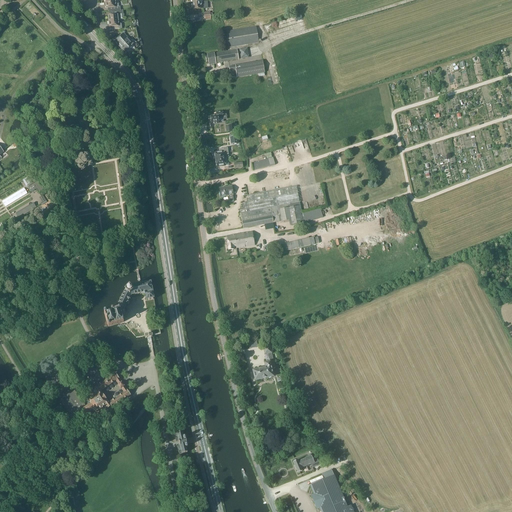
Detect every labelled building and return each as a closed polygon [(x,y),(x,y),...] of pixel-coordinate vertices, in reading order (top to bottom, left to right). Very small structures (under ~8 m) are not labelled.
[(118,1),(105,2),(106,8),(110,8),(111,11),(120,10),(120,6),(118,6),(118,1)] [(203,2),(193,3),(193,10),(208,8),(207,1),(203,2)] [(108,11),(108,15),(108,21),(119,20),(121,20),(120,14),(122,14),(122,10),(120,10),(111,11),(108,11)] [(119,20),(108,21),(109,27),(110,27),(110,30),(122,29),(121,23),(119,24),(119,20)] [(256,27),(223,33),(226,48),(259,43),(256,27)] [(115,42),(125,52),(134,45),(124,34),(115,42)] [(246,48),(239,50),(240,59),(248,58),(246,48)] [(237,50),(214,54),(216,63),(238,59),(237,50)] [(214,53),(208,54),(209,65),(216,64),(216,63),(214,54),(214,53)] [(235,66),(237,77),(265,73),(263,61),(235,66)] [(401,78),(403,83),(417,79),(416,74),(401,78)] [(216,116),(210,117),(210,119),(209,119),(210,122),(211,122),(211,124),(219,123),(219,122),(223,122),(223,117),(222,112),(216,113),(216,116)] [(216,160),(225,158),(228,158),(227,150),(224,151),(224,152),(215,153),(215,154),(214,154),(215,156),(215,157),(216,160)] [(266,159),(253,163),(254,170),(275,164),(273,157),(272,157),(271,152),(265,154),(266,159)] [(36,189),(38,192),(45,188),(40,179),(38,180),(37,179),(35,180),(32,175),(22,181),(26,187),(27,187),(31,192),(36,189)] [(232,187),(219,188),(220,196),(233,195),(232,187)] [(24,188),(2,201),(5,206),(27,193),(24,188)] [(304,223),(300,202),(288,204),(291,220),(292,225),(304,223)] [(279,206),(282,221),(291,220),(288,204),(279,206)] [(241,213),(243,228),(273,223),(282,221),(279,206),(241,213)] [(252,232),(227,237),(229,250),(234,249),(234,245),(236,245),(237,248),(255,245),(252,232)] [(315,243),(314,237),(281,244),(282,250),(315,243)] [(153,294),(151,283),(142,284),(141,283),(140,284),(138,284),(138,285),(129,287),(125,292),(115,310),(104,313),(108,327),(119,324),(124,322),(123,320),(125,320),(123,316),(124,315),(125,314),(124,313),(123,312),(124,310),(127,311),(128,312),(129,310),(128,309),(125,307),(127,305),(128,306),(129,305),(129,304),(129,303),(128,302),(131,296),(141,295),(143,294),(143,295),(143,296),(144,296),(145,296),(146,301),(154,299),(153,294)] [(267,368),(254,371),(255,376),(255,377),(255,379),(256,379),(256,380),(269,377),(270,378),(272,377),(274,376),(272,369),(276,368),(271,346),(265,348),(266,354),(268,353),(270,362),(266,363),(267,368)] [(93,419),(89,413),(86,416),(80,408),(85,405),(55,363),(41,372),(81,428),(93,419)] [(88,405),(83,408),(86,413),(91,410),(92,410),(94,411),(94,410),(96,412),(98,415),(107,408),(108,409),(111,407),(112,408),(131,395),(124,386),(123,386),(120,388),(120,389),(121,389),(124,392),(109,403),(101,391),(116,381),(118,385),(118,386),(118,385),(121,383),(122,383),(115,373),(94,388),(93,387),(89,390),(90,391),(84,395),(87,400),(88,402),(87,404),(88,405)] [(177,436),(179,442),(179,441),(185,440),(186,440),(185,437),(185,436),(183,437),(182,432),(174,434),(175,437),(177,436)] [(178,451),(179,454),(187,453),(186,447),(187,447),(188,446),(187,445),(186,443),(186,444),(180,445),(180,446),(177,446),(177,447),(178,449),(181,449),(181,451),(178,451)] [(312,456),(298,462),(300,469),(311,464),(314,466),(313,468),(316,469),(319,463),(315,462),(314,462),(312,456)] [(332,470),(321,474),(323,480),(310,486),(313,494),(311,496),(317,510),(319,509),(320,511),(353,511),(351,505),(347,507),(332,470)]
